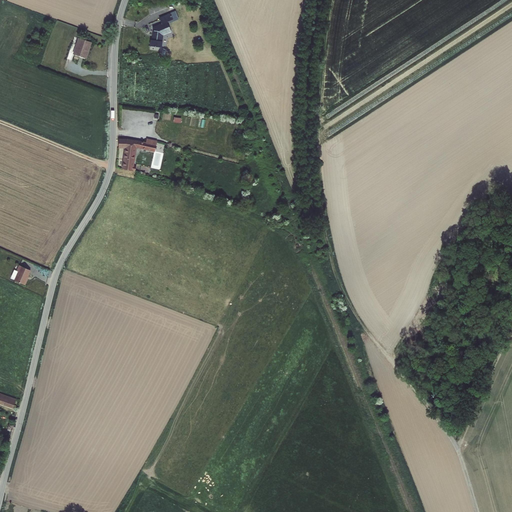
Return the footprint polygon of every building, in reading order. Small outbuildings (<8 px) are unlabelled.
[(171,3),(161,8),(164,15),(155,19),(157,22),(155,31),(154,31),(153,38),(163,39),(165,26),(174,22),(168,12),(174,9),(171,3)] [(81,37),(75,53),(87,57),(93,41),(81,37)] [(134,167),(135,163),(134,162),(136,143),(155,147),(157,138),(147,135),(146,139),(120,134),(119,143),(125,143),(123,154),(124,155),(122,164),(134,167)] [(32,271),(21,266),(18,272),(16,271),(12,278),(13,280),(26,286),(28,280),(32,271)] [(441,358),(435,354),(428,364),(434,368),(441,358)] [(0,391),(0,401),(21,409),(22,400),(0,391)]
